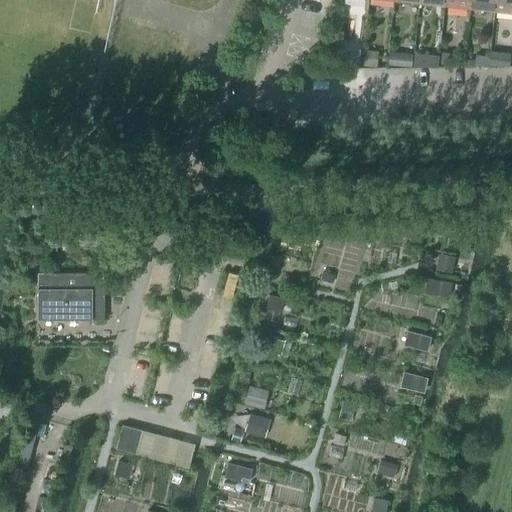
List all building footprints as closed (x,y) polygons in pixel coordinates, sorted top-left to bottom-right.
[(444,0),(444,6),(468,9),(469,0),(444,0)] [(469,0),(468,9),(494,12),(495,0),(469,0)] [(511,0),(495,0),(494,12),(511,13),(511,0)] [(350,52),(349,61),(359,62),(360,53),(350,52)] [(400,53),(399,62),(410,63),(411,54),(400,53)] [(441,53),(439,64),(454,66),(455,55),(441,53)] [(475,55),(474,66),(487,67),(488,57),(475,55)] [(490,55),(489,65),(503,67),(504,56),(490,55)] [(365,67),(376,68),(377,57),(366,56),(365,67)] [(414,56),(413,67),(437,67),(437,58),(414,56)] [(405,236),(419,239),(421,226),(407,223),(405,236)] [(314,226),(313,233),(320,235),(322,228),(314,226)] [(438,259),(436,269),(450,272),(453,262),(438,259)] [(37,273),(37,320),(103,320),(103,273),(37,273)] [(425,293),(448,297),(450,283),(427,279),(425,293)] [(453,294),(460,295),(462,286),(455,285),(453,294)] [(265,309),(279,312),(282,299),(268,296),(265,309)] [(403,345),(426,351),(429,338),(407,331),(403,345)] [(266,351),(279,355),(283,341),(270,338),(266,351)] [(400,386),(423,392),(426,378),(403,373),(400,386)] [(244,402),(256,406),(260,389),(248,386),(244,402)] [(342,403),(338,417),(350,420),(354,406),(342,403)] [(245,431),(257,434),(261,419),(250,415),(245,431)] [(23,439),(33,442),(40,419),(30,416),(23,439)] [(115,449),(135,454),(141,430),(121,425),(115,449)] [(335,434),(333,443),(342,445),(344,437),(335,434)] [(169,438),(163,462),(172,464),(178,440),(169,438)] [(0,511),(14,511),(31,450),(19,447),(0,511)] [(114,475),(128,478),(131,465),(118,462),(114,475)] [(381,474),(393,477),(396,466),(384,463),(381,474)] [(224,477),(247,483),(250,469),(227,464),(224,477)] [(370,511),(384,511),(387,501),(374,499),(370,511)]
